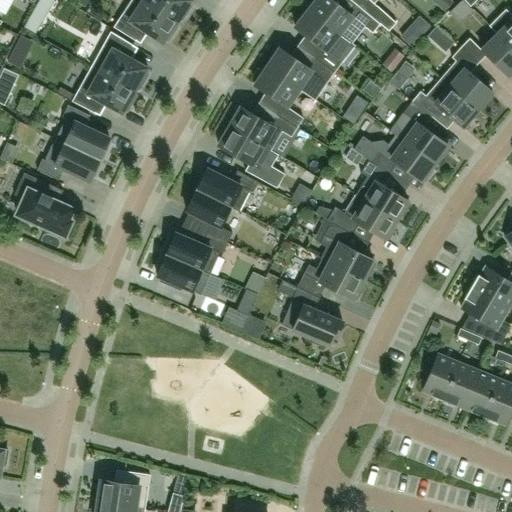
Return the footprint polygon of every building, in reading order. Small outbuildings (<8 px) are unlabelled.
[(177,22),(143,0),(131,0),(114,27),(135,41),(143,30),(162,42),(162,43),(163,44),(164,42),(165,40),(168,42),(178,26),(176,24),(177,22)] [(143,0),(177,22),(179,19),(182,21),(192,6),(189,4),(191,1),(191,0),(143,0)] [(380,24),(369,15),(355,4),(348,13),(331,0),(316,0),(309,10),(346,40),(350,42),(363,25),(373,33),(380,24)] [(377,6),(369,15),(380,24),(389,31),(396,23),(377,6)] [(511,15),(506,9),(489,26),(497,35),(511,48),(511,15)] [(321,48),(314,57),(335,73),(341,64),(355,46),(350,42),(346,40),(309,10),(295,28),(321,48)] [(147,70),(148,68),(146,67),(146,68),(126,56),(133,45),(111,32),(91,67),(135,91),(136,88),(140,90),(148,74),(145,72),(147,69),(147,70)] [(460,48),(478,64),(486,55),(507,76),(511,71),(511,48),(497,35),(482,50),(470,38),(460,48)] [(393,64),(406,50),(396,41),(383,55),(393,64)] [(440,79),(477,110),(492,92),(470,73),(478,64),(460,48),(452,58),(455,61),(440,79)] [(328,82),(335,73),(314,57),(307,67),(280,49),(267,67),(307,94),(319,76),(328,82)] [(0,74),(0,101),(4,103),(18,74),(3,67),(0,74)] [(135,91),(91,67),(72,102),(95,114),(101,102),(121,113),(122,114),(123,113),(123,112),(124,110),(127,112),(136,95),(133,94),(135,91)] [(282,104),(275,114),(297,128),(303,118),(286,107),(298,89),(306,95),(307,94),(267,67),(255,86),(282,104)] [(440,79),(425,96),(420,91),(412,101),(431,117),(435,119),(442,111),(462,128),(477,110),(440,79)] [(403,113),(390,131),(400,138),(434,164),(439,157),(442,159),(449,149),(447,147),(448,145),(423,127),(431,117),(412,101),(403,113)] [(66,118),(56,139),(99,160),(110,138),(84,126),(90,115),(68,105),(63,116),(66,118)] [(241,107),(230,127),(271,151),(282,132),(291,137),(297,128),(275,114),(269,124),(241,107)] [(230,127),(219,146),(251,165),(247,172),(277,188),(285,174),(272,168),(280,156),(271,151),(230,127)] [(400,138),(393,147),(384,140),(372,142),(363,136),(354,149),(369,160),(389,174),(397,163),(422,181),(423,179),(425,181),(433,171),(430,169),(434,164),(400,138)] [(99,160),(56,139),(46,160),(42,159),(37,170),(59,180),(64,170),(89,181),(99,160)] [(367,176),(356,195),(396,220),(400,214),(403,216),(410,204),(407,203),(408,201),(382,185),(389,174),(369,160),(361,172),(367,176)] [(207,169),(197,189),(240,211),(250,191),(253,193),(258,182),(237,171),(232,181),(207,169)] [(53,186),(24,173),(14,195),(23,199),(17,214),(24,218),(23,221),(37,227),(38,224),(65,236),(72,221),(69,220),(74,209),(52,199),(52,198),(48,196),(53,186)] [(206,233),(227,243),(233,234),(221,228),(231,208),(239,212),(240,211),(197,189),(186,210),(211,223),(206,233)] [(327,220),(331,222),(351,233),(358,222),(385,239),(386,237),(388,239),(395,228),(393,226),(396,220),(356,195),(345,213),(335,207),(327,220)] [(344,245),(351,233),(331,222),(320,244),(326,247),(320,258),(321,259),(363,280),(366,273),(369,275),(375,263),(372,262),(373,260),(344,245)] [(166,254),(210,273),(219,253),(223,254),(227,243),(206,233),(201,244),(175,233),(166,254)] [(210,273),(166,254),(157,276),(162,278),(160,281),(172,286),(172,285),(171,285),(173,282),(201,295),(210,273)] [(309,265),(297,287),(319,298),(325,285),(353,299),(353,298),(356,299),(362,288),(359,286),(363,280),(321,259),(316,269),(309,265)] [(478,274),(471,286),(509,309),(511,303),(511,272),(507,280),(485,267),(480,276),(479,275),(478,274)] [(502,320),(509,309),(471,286),(464,299),(465,299),(466,299),(461,308),(483,321),(475,335),(500,345),(511,326),(502,320)] [(320,341),(329,345),(333,336),(336,337),(343,322),(314,310),(319,298),(297,287),(292,300),(282,325),(307,336),(306,339),(318,344),(320,341)] [(246,290),(237,312),(249,317),(259,296),(246,290)] [(457,336),(468,341),(471,333),(460,328),(457,336)] [(468,341),(479,345),(482,338),(471,333),(468,341)] [(495,358),(506,362),(509,355),(498,350),(495,358)] [(444,399),(459,363),(438,355),(423,391),(444,399)] [(464,408),(479,371),(459,363),(444,399),(464,408)] [(484,416),(499,380),(479,371),(464,408),(484,416)] [(484,416),(505,424),(511,406),(511,384),(499,380),(484,416)] [(0,475),(2,465),(2,464),(6,465),(8,450),(0,449),(0,475)] [(101,479),(98,502),(145,509),(148,486),(150,475),(120,470),(119,482),(115,482),(101,479)] [(180,511),(184,496),(173,493),(167,511),(180,511)] [(144,511),(145,509),(98,502),(96,511),(144,511)]
